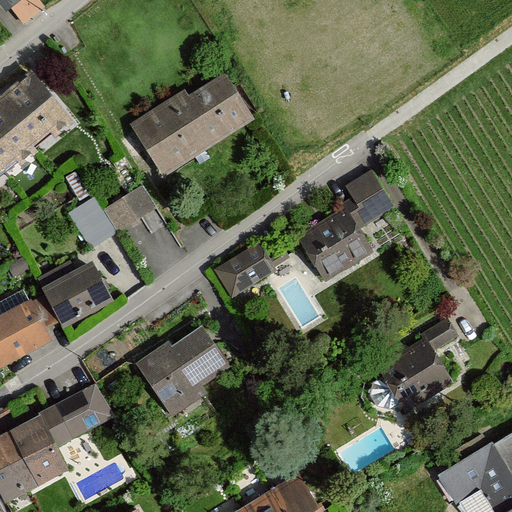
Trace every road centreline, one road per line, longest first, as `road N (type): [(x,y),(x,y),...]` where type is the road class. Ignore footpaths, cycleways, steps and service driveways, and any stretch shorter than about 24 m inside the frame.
road 1 (residential): [(0,398),(376,134)]
road 2 (track): [(511,36),(376,134)]
